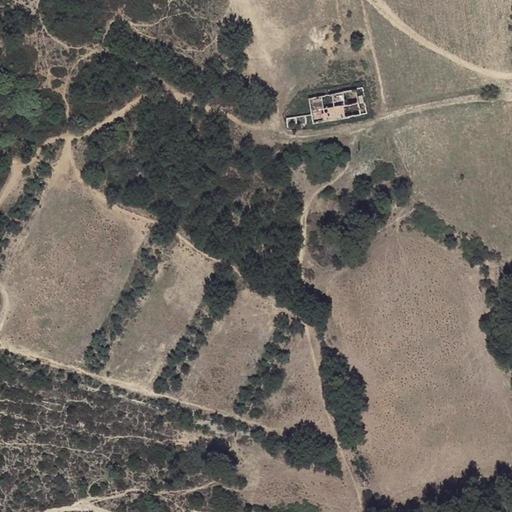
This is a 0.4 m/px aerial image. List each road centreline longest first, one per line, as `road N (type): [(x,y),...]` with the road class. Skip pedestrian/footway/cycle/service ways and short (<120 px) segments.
road 1 (track): [(373,511),(308,291),(303,241),(307,197),(342,176),(361,125)]
road 2 (track): [(361,125),(373,111),(349,0)]
